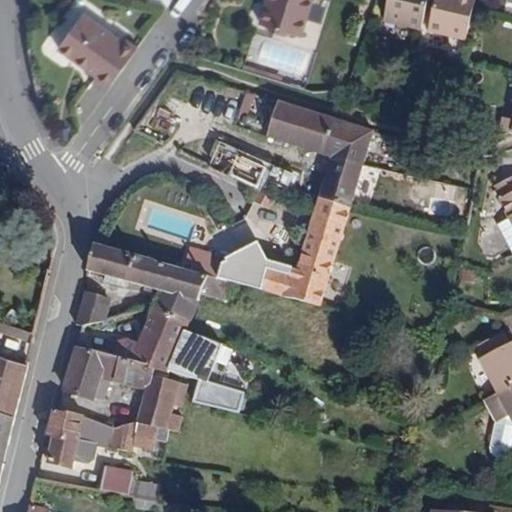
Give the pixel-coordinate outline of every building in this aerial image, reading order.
[(274,0),(272,8),(268,6),(262,27),(303,38),(313,0),(274,0)] [(387,0),(382,20),(419,29),(425,0),(387,0)] [(471,9),(473,0),(435,0),(428,31),(464,40),(471,9)] [(96,83),(110,93),(139,50),(125,41),(123,44),(83,17),(59,54),(74,63),(77,59),(88,67),(85,71),(98,80),(96,83)] [(74,63),(85,71),(88,67),(77,59),(74,63)] [(254,98),(247,96),(240,113),(247,115),(254,98)] [(319,198),(352,209),(357,192),(363,194),(369,175),(363,173),(375,132),(274,101),(272,107),(277,109),(268,138),(331,158),(319,198)] [(511,122),(500,120),(497,133),(510,136),(511,136),(511,122)] [(227,177),(256,191),(259,192),(269,170),(238,155),(227,177)] [(256,191),(251,203),(270,212),(276,199),(259,192),(256,191)] [(298,271),(329,281),(352,209),(319,198),(314,216),(298,271)] [(497,226),(511,254),(511,215),(508,217),(509,219),(497,226)] [(154,307),(190,322),(201,296),(224,301),(228,291),(233,293),(236,285),(217,280),(95,245),(87,273),(88,273),(160,293),(154,307)] [(236,285),(244,287),(322,308),(329,281),(298,271),(291,269),(290,274),(267,268),(265,275),(222,263),(217,280),(236,285)] [(75,325),(83,328),(104,322),(105,317),(106,318),(111,301),(85,293),(75,325)] [(222,347),(186,333),(190,322),(154,307),(134,353),(126,350),(121,359),(171,372),(199,379),(207,381),(222,347)] [(472,347),(498,393),(511,385),(511,341),(509,343),(501,330),(472,347)] [(136,423),(162,430),(169,432),(173,433),(178,417),(171,414),(173,408),(182,410),(187,387),(153,377),(154,371),(169,374),(171,372),(121,359),(77,348),(64,391),(94,403),(100,386),(107,388),(109,383),(144,392),(136,423)] [(0,414),(15,420),(28,367),(13,363),(0,358),(0,414)] [(194,405),(207,408),(212,382),(207,381),(199,379),(194,405)] [(510,416),(511,419),(511,385),(498,393),(485,400),(497,423),(510,416)] [(47,465),(49,465),(73,471),(75,463),(88,466),(94,463),(97,447),(133,454),(136,438),(159,443),(162,430),(136,423),(115,429),(85,417),(59,411),(53,410),(47,437),(52,439),(47,465)] [(0,484),(15,420),(0,414),(0,484)] [(511,419),(510,416),(497,423),(490,447),(492,452),(496,457),(501,458),(507,454),(510,449),(511,437),(511,419)] [(106,469),(102,491),(128,496),(130,486),(133,474),(106,469)] [(128,496),(153,501),(155,491),(130,486),(128,496)]
